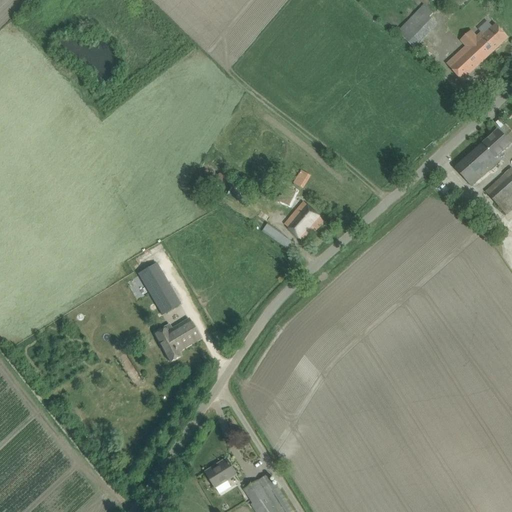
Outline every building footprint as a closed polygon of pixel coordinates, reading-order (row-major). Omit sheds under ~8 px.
[(398,33),(413,48),(436,24),(430,17),(433,14),(424,5),(398,33)] [(466,47),(447,64),(462,81),(508,38),(496,25),(484,36),(481,33),(477,37),(466,47)] [(511,144),(505,137),(498,130),(455,169),(471,187),(499,162),(496,158),(511,144)] [(198,175),(244,206),(253,192),(208,161),(198,175)] [(295,183),(304,188),(311,176),(302,171),(295,183)] [(511,174),(488,195),(502,210),(511,201),(511,174)] [(284,225),(302,241),(314,228),(317,231),(325,222),(303,203),(284,225)] [(162,214),(157,213),(151,213),(147,215),(143,218),(140,223),(139,228),(139,233),(141,238),(144,241),(149,244),(153,245),(159,245),(164,243),(167,240),(169,236),(171,231),(171,226),(169,221),(166,217),(162,214)] [(291,243),(283,237),(279,242),(287,248),(291,243)] [(138,274),(162,316),(181,305),(156,263),(138,274)] [(235,314),(230,306),(209,275),(188,290),(214,328),(235,314)] [(164,329),(155,335),(170,363),(180,357),(177,352),(201,339),(189,319),(172,329),(169,324),(163,327),(164,329)] [(206,472),(216,488),(236,475),(228,462),(219,467),(218,465),(206,472)] [(245,490),(253,504),(251,505),(255,511),(293,511),(270,474),(245,490)]
